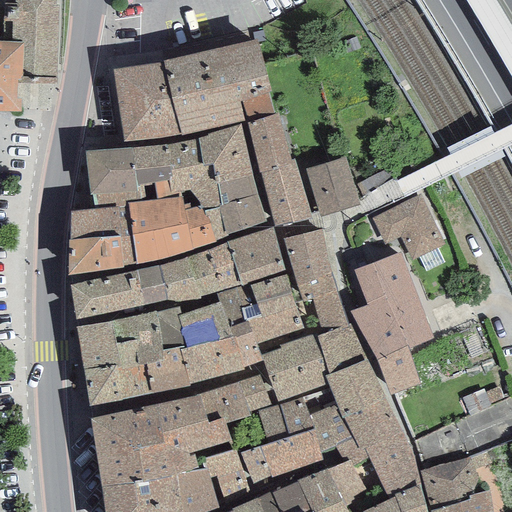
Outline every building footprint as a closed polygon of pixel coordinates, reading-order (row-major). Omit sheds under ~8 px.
[(54,0),(4,0),(5,37),(14,37),(14,45),(14,76),(51,79),(54,0)] [(122,63),(115,65),(126,135),(182,127),(244,112),(247,115),(272,109),(266,83),(269,82),(257,34),(122,63)] [(14,45),(0,44),(0,104),(17,105),(14,76),(14,45)] [(272,109),(247,115),(273,219),(311,215),(277,108),(272,109)] [(201,157),(213,155),(217,174),(250,168),(239,119),(209,128),(209,131),(198,134),(201,157)] [(202,202),(221,199),(217,174),(213,155),(201,157),(198,134),(164,140),(168,169),(171,190),(181,188),(183,202),(195,199),(202,202)] [(163,139),(88,145),(91,184),(93,183),(136,182),(135,175),(153,172),(168,169),(164,140),(163,139)] [(341,154),(308,164),(322,208),(355,197),(341,154)] [(250,168),(217,174),(225,225),(264,215),(250,168)] [(164,250),(192,240),(183,202),(181,188),(171,190),(168,169),(153,172),(156,192),(138,194),(127,195),(136,256),(164,250)] [(71,203),(68,265),(136,256),(127,195),(138,194),(136,182),(93,183),(95,200),(71,203)] [(412,254),(441,240),(419,195),(373,217),(384,239),(400,231),(412,254)] [(221,199),(202,202),(195,199),(183,202),(192,240),(226,229),(225,225),(221,199)] [(271,221),(226,235),(241,278),(250,275),(286,264),(271,221)] [(322,225),(282,232),(304,304),(313,304),(319,327),(349,322),(330,268),(322,225)] [(226,235),(186,248),(199,289),(241,278),(226,235)] [(186,248),(158,255),(166,289),(199,289),(186,248)] [(358,265),(370,299),(352,307),(386,383),(415,370),(403,342),(430,333),(400,250),(358,265)] [(158,255),(136,260),(143,294),(166,289),(158,255)] [(136,260),(70,274),(75,309),(143,294),(136,260)] [(286,264),(250,275),(250,278),(233,282),(242,312),(246,311),(295,297),(286,264)] [(179,297),(76,317),(86,395),(189,376),(260,351),(260,347),(257,337),(246,311),(242,312),(229,317),(219,292),(181,303),(179,297)] [(303,322),(295,297),(246,311),(257,337),(303,322)] [(280,343),(260,347),(260,351),(277,394),(328,378),(337,399),(308,408),(312,420),(320,445),(333,441),(341,456),(349,453),(353,460),(368,452),(388,491),(419,476),(411,448),(349,322),(319,327),(316,328),(278,338),(280,343)] [(238,372),(90,407),(105,511),(183,511),(218,499),(215,489),(244,478),(234,442),(197,455),(193,440),(231,428),(225,411),(267,400),(258,369),(239,376),(238,372)] [(474,432),(511,417),(511,396),(505,377),(459,394),(474,432)] [(312,420),(239,444),(254,483),(323,454),(320,445),(312,420)] [(366,485),(349,453),(341,456),(293,475),(194,511),(355,511),(347,494),(366,485)] [(469,455),(419,466),(433,511),(491,511),(487,485),(469,455)] [(429,511),(419,476),(388,491),(362,502),(366,511),(429,511)]
